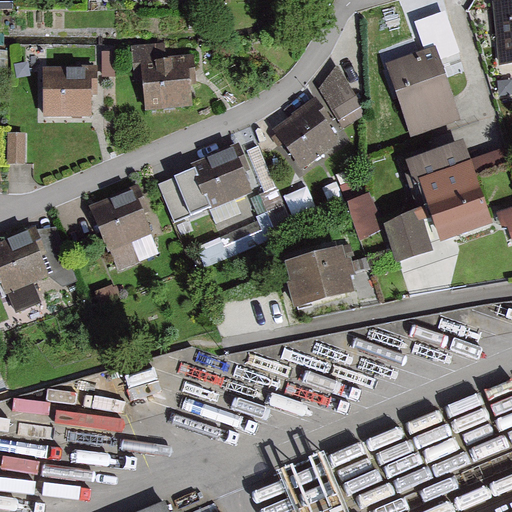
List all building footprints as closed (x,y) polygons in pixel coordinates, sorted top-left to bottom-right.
[(511,1),(494,3),(499,65),(511,64),(511,1)] [(142,63),(144,107),(188,105),(186,56),(159,57),(159,47),(130,48),(131,64),(142,63)] [(434,50),(386,65),(409,135),(456,119),(434,50)] [(87,68),(41,70),(44,119),(89,117),(87,68)] [(323,97),(277,127),(302,164),(338,140),(334,135),(361,115),(338,71),(323,97)] [(21,136),(0,135),(0,139),(0,165),(20,166),(21,136)] [(487,217),(461,141),(410,158),(436,234),(487,217)] [(233,153),(193,168),(195,174),(162,187),(176,221),(248,192),(233,153)] [(132,192),(88,209),(112,272),(156,256),(132,192)] [(299,198),(288,202),(294,217),(305,213),(299,198)] [(394,258),(425,248),(414,213),(383,222),(394,258)] [(29,233),(0,244),(0,286),(1,290),(44,274),(63,284),(74,279),(55,231),(29,233)] [(337,252),(289,266),(301,309),(349,295),(337,252)]
